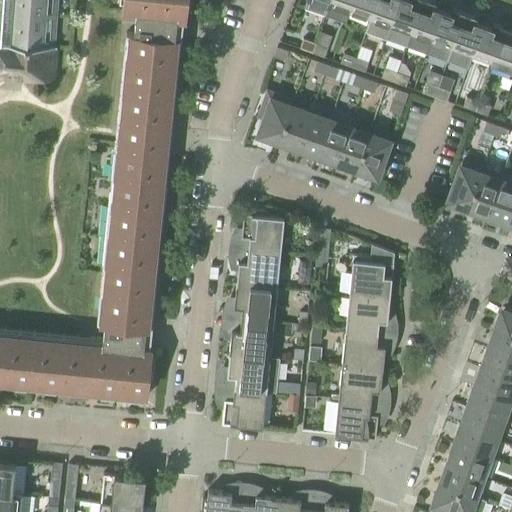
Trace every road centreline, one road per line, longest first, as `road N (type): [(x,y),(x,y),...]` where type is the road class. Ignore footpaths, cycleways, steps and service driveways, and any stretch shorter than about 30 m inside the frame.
road 1 (residential): [(189,446),(218,162)]
road 2 (residential): [(479,255),(218,162)]
road 3 (residential): [(400,468),(479,255)]
road 4 (residential): [(400,468),(189,446)]
road 5 (residential): [(189,446),(0,428)]
road 6 (residential): [(218,162),(264,0)]
